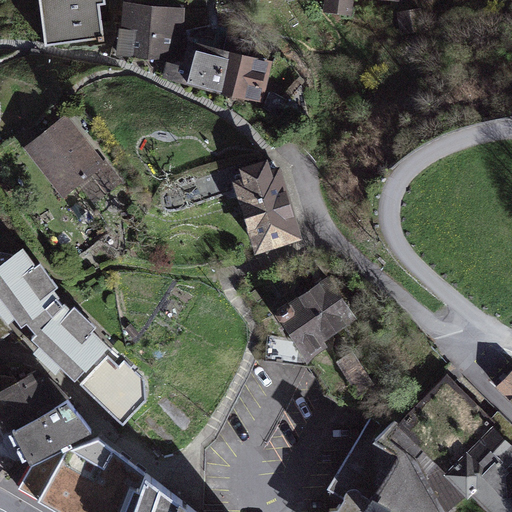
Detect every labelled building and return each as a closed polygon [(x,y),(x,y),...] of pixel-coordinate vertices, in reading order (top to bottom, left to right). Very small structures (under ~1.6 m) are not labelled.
[(38,0),(45,47),(104,39),(101,9),(106,8),(106,0),(38,0)] [(325,0),(323,12),(353,16),(354,0),(363,0),(396,3),(397,6),(404,5),(405,7),(408,8),(413,33),(427,31),(422,12),(419,0),(325,0)] [(441,0),(419,0),(422,12),(443,7),(441,0)] [(188,10),(125,4),(118,39),(115,40),(111,56),(172,59),(186,54),(190,39),(182,36),(188,10)] [(235,51),(191,39),(184,64),(168,60),(162,82),(222,100),(224,95),(234,55),(235,51)] [(262,106),(272,63),(234,55),(224,95),(262,106)] [(122,185),(67,113),(23,151),(63,201),(80,187),(95,204),(122,185)] [(242,181),(232,183),(255,259),(303,242),(281,169),(271,172),(267,162),(239,170),(242,181)] [(0,268),(0,301),(21,332),(27,327),(38,338),(32,343),(75,385),(85,374),(86,375),(111,350),(94,334),(98,330),(75,307),(70,311),(55,293),(59,289),(40,265),(36,268),(23,251),(16,256),(0,268)] [(0,252),(0,268),(16,256),(0,252)] [(324,280),(272,313),(309,369),(333,352),(327,343),(356,325),(324,280)] [(14,333),(0,315),(0,342),(0,343),(14,333)] [(353,352),(337,363),(359,398),(375,388),(353,352)] [(108,355),(80,385),(124,428),(148,402),(146,379),(138,372),(139,370),(125,359),(119,365),(108,355)] [(0,418),(11,437),(71,400),(40,372),(13,361),(8,362),(6,365),(4,368),(0,385),(0,386),(0,418)] [(456,511),(457,511),(467,502),(444,478),(504,416),(452,365),(390,426),(370,417),(329,492),(343,501),(336,511),(456,511)] [(511,375),(500,387),(511,399),(511,375)] [(11,437),(28,467),(93,436),(71,400),(11,437)] [(511,511),(511,424),(504,416),(444,478),(467,502),(472,499),(485,511),(511,511)] [(27,473),(18,493),(50,511),(134,511),(147,474),(100,440),(27,473)] [(196,511),(147,474),(134,511),(196,511)]
